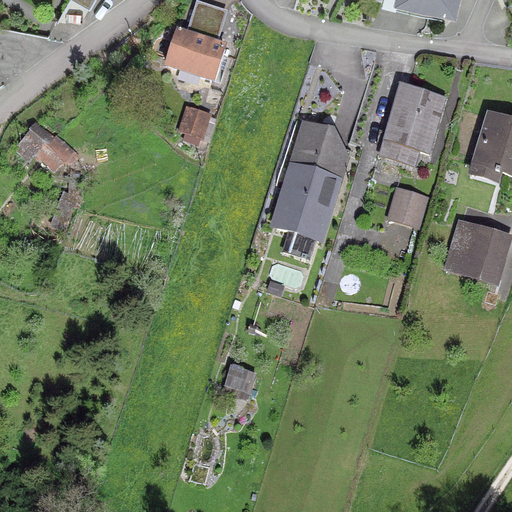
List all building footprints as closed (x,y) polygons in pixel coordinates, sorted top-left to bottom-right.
[(69,0),(87,10),(93,0),(69,0)] [(461,0),(400,0),(399,6),(457,19),(461,0)] [(213,84),(223,52),(198,44),(201,34),(188,30),(184,40),(174,36),(164,68),(213,84)] [(443,103),(406,92),(396,126),(389,124),(383,145),(427,157),(443,103)] [(178,135),(199,142),(205,125),(184,118),(178,135)] [(511,180),(511,127),(487,120),(473,168),(494,175),(493,178),(497,179),(498,176),(511,180)] [(336,184),(343,162),(338,160),(328,137),(329,136),(304,128),(291,170),(294,171),(294,172),(297,173),(290,195),(287,194),(275,232),(288,236),(282,255),(300,261),(299,263),(303,264),(304,262),(306,262),(312,243),(316,244),(335,183),(336,184)] [(17,149),(29,159),(42,145),(30,135),(17,149)] [(67,197),(75,199),(78,177),(70,176),(67,197)] [(395,193),(387,223),(416,231),(424,202),(395,193)] [(52,222),(63,226),(68,209),(58,205),(52,222)] [(503,240),(459,227),(446,273),(494,288),(500,268),(495,266),(503,240)] [(266,294),(276,297),(278,290),(269,287),(266,294)] [(223,388),(248,397),(254,379),(229,370),(223,388)]
